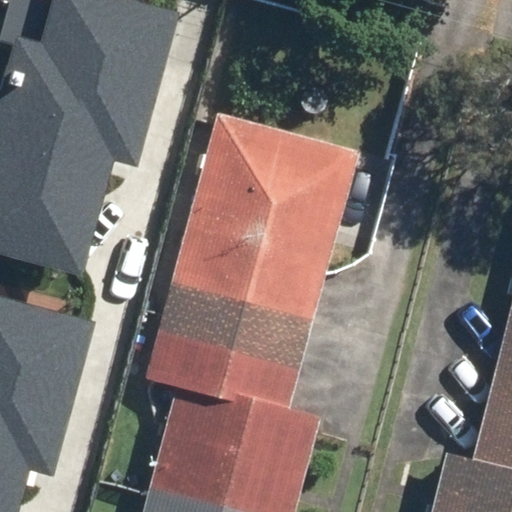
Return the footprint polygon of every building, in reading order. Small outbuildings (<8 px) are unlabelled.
[(157,54),(8,19),(0,5),(0,231),(15,236),(23,216),(112,238),(157,54)] [(352,140),(221,105),(153,373),(288,408),(352,140)] [(511,265),(466,446),(511,458),(511,265)] [(310,418),(170,382),(136,511),(289,511),(277,506),(310,418)] [(59,511),(76,422),(0,387),(0,511),(59,511)] [(511,511),(511,479),(446,454),(430,511),(511,511)]
